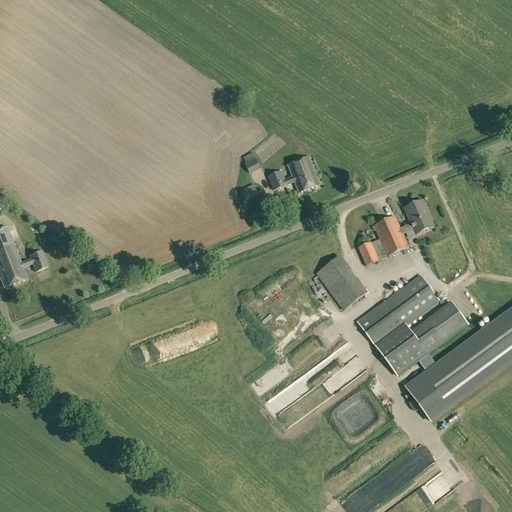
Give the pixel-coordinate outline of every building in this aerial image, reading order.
[(244,164),(249,174),(260,168),(252,153),(243,158),(245,163),(244,164)] [(295,183),(299,194),(320,186),(309,158),(288,166),(292,176),(289,177),(290,179),(285,181),(282,172),(268,177),(274,191),(295,183)] [(240,191),(245,202),(258,196),(253,185),(240,191)] [(358,249),(366,267),(409,249),(403,235),(414,230),(416,236),(435,228),(423,201),(404,209),(411,225),(400,229),(395,217),(374,227),(380,241),(371,244),(371,243),(358,249)] [(0,217),(8,210),(0,203),(0,217)] [(22,269),(21,264),(7,228),(0,230),(0,278),(4,289),(27,280),(22,269)] [(21,264),(22,269),(33,265),(36,272),(48,268),(42,252),(30,257),(31,260),(21,264)] [(317,274),(344,311),(365,296),(338,259),(317,274)] [(376,348),(397,378),(469,326),(451,302),(410,332),(406,326),(439,302),(421,276),(358,323),(376,348)] [(431,424),(511,364),(511,308),(405,388),(431,424)] [(256,398),(286,383),(281,372),(251,386),(256,398)] [(279,412),(283,422),(296,418),(293,407),(279,412)] [(388,455),(397,448),(392,442),(383,448),(388,455)] [(351,467),(329,477),(336,492),(358,481),(351,467)] [(443,470),(427,482),(439,499),(450,491),(441,478),(446,474),(443,470)]
